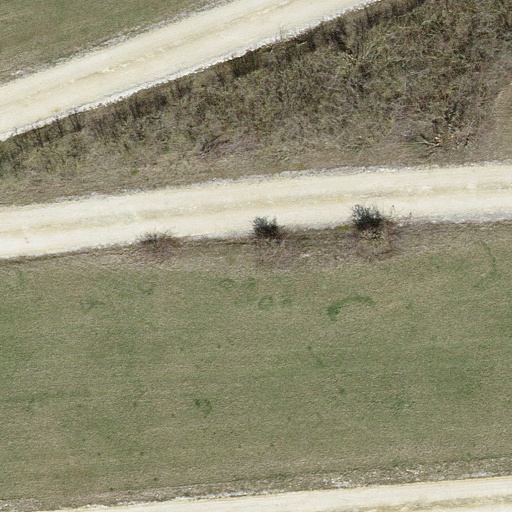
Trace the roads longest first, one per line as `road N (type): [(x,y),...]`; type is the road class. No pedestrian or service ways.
road 1 (track): [(511,189),(0,235)]
road 2 (track): [(0,110),(304,0)]
road 3 (track): [(201,511),(511,488)]
